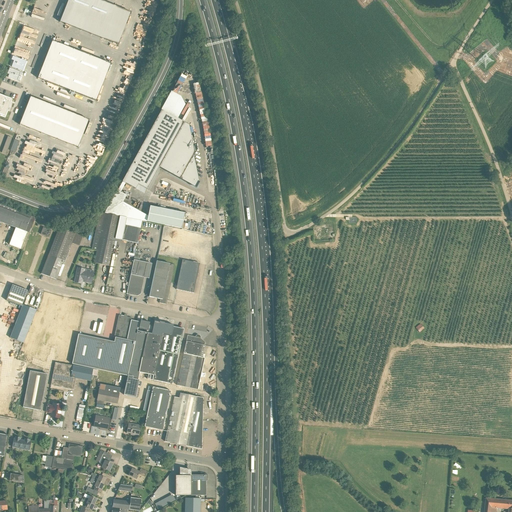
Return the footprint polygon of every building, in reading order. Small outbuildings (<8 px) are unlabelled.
[(112,9),(89,0),(66,0),(63,11),(105,28),(112,9)] [(52,41),(38,78),(96,101),(111,64),(52,41)] [(19,82),(22,73),(10,68),(7,74),(9,74),(8,77),(19,82)] [(173,113),(182,97),(179,95),(182,86),(178,84),(165,108),(173,113)] [(0,93),(0,115),(3,117),(10,98),(0,93)] [(22,127),(81,146),(90,118),(31,99),(22,127)] [(194,155),(194,154),(189,126),(184,123),(170,115),(163,111),(161,110),(159,115),(122,182),(136,189),(138,184),(147,189),(159,168),(196,188),(199,183),(194,160),(195,160),(194,155)] [(8,136),(2,153),(6,154),(12,138),(8,136)] [(17,210),(0,203),(0,221),(11,226),(17,210)] [(182,228),(185,213),(150,206),(147,221),(182,228)] [(29,233),(35,217),(17,210),(11,226),(16,228),(9,245),(21,249),(27,232),(29,233)] [(120,217),(114,215),(104,213),(101,213),(96,235),(93,249),(97,250),(95,263),(110,266),(120,217)] [(137,244),(142,222),(136,221),(135,227),(125,225),(122,240),(137,244)] [(185,223),(184,229),(212,235),(213,229),(185,223)] [(49,237),(51,230),(43,227),(40,234),(49,237)] [(79,246),(83,236),(75,233),(59,227),(41,274),(56,280),(63,261),(64,261),(71,243),(79,246)] [(149,279),(150,274),(152,264),(140,261),(141,256),(140,255),(141,253),(135,252),(133,260),(127,294),(137,296),(141,294),(144,278),(149,279)] [(200,263),(195,262),(182,260),(176,289),(193,293),(200,263)] [(166,304),(175,265),(157,261),(149,297),(160,299),(159,303),(166,304)] [(91,283),(94,271),(84,269),(85,269),(78,268),(75,282),(81,283),(82,281),(91,283)] [(22,306),(28,291),(12,285),(6,300),(22,306)] [(24,343),(21,352),(47,360),(51,346),(46,345),(60,302),(48,298),(33,346),(24,343)] [(23,343),(36,310),(23,305),(10,338),(23,343)] [(72,364),(95,369),(128,376),(137,331),(140,316),(138,316),(137,321),(131,320),(132,318),(128,317),(127,316),(125,317),(119,315),(114,337),(115,338),(114,342),(78,334),(72,364)] [(145,333),(137,331),(128,376),(125,390),(124,395),(135,397),(139,380),(141,380),(142,376),(139,375),(141,363),(147,364),(145,373),(148,374),(147,379),(152,380),(172,384),(184,329),(173,327),(173,326),(173,325),(164,323),(164,324),(163,323),(160,322),(160,323),(159,323),(159,322),(154,321),(153,326),(149,325),(150,323),(141,321),(139,329),(146,330),(145,333)] [(421,324),(416,328),(420,333),(425,329),(421,324)] [(203,358),(205,346),(204,345),(205,342),(201,338),(201,337),(200,336),(199,335),(198,335),(197,335),(196,336),(195,337),(188,335),(186,341),(184,354),(183,355),(176,385),(198,390),(205,358),(203,358)] [(91,381),(93,369),(73,365),(73,366),(55,362),(50,386),(74,390),(76,378),(91,381)] [(23,407),(41,411),(48,374),(30,371),(23,407)] [(104,401),(117,404),(120,389),(100,385),(96,403),(103,405),(104,401)] [(148,408),(144,427),(149,428),(162,431),(171,391),(153,387),(150,399),(147,399),(146,407),(148,408)] [(203,398),(200,397),(180,393),(179,398),(174,397),(167,432),(165,441),(202,449),(203,398)] [(62,405),(57,404),(53,403),(52,405),(47,404),(46,412),(51,413),(51,417),(59,418),(61,411),(62,408),(62,405)] [(107,431),(110,418),(96,415),(94,427),(103,428),(102,430),(107,431)] [(139,434),(140,429),(140,425),(129,423),(127,428),(126,433),(131,434),(130,435),(134,436),(135,432),(139,433),(139,434)] [(0,455),(4,457),(7,440),(8,435),(5,434),(5,435),(0,433),(0,455)] [(24,441),(22,440),(20,440),(20,438),(15,437),(15,439),(14,439),(12,448),(29,451),(31,442),(30,442),(30,440),(25,439),(24,441)] [(58,469),(64,470),(71,471),(74,456),(81,457),(83,447),(69,444),(68,450),(63,449),(61,458),(54,457),(52,468),(58,469)] [(109,458),(111,459),(112,456),(104,452),(99,463),(103,465),(101,467),(110,471),(113,464),(107,461),(109,458)] [(47,456),(45,467),(52,468),(54,457),(47,456)] [(175,495),(191,495),(191,475),(191,469),(180,467),(180,475),(175,475),(175,495)] [(142,469),(140,472),(132,468),(129,476),(136,479),(139,474),(145,477),(147,472),(141,469),(142,469)] [(191,475),(191,495),(206,495),(206,493),(206,480),(207,480),(207,474),(201,473),(201,475),(191,475)] [(23,476),(10,474),(9,481),(24,483),(23,476)] [(96,476),(96,475),(94,474),(92,476),(92,478),(104,484),(106,478),(99,475),(98,477),(96,476)] [(104,484),(92,478),(90,481),(89,484),(94,486),(95,486),(94,489),(101,493),(103,489),(102,488),(104,484)] [(132,486),(120,485),(118,490),(130,492),(130,493),(131,493),(132,486)] [(97,499),(92,497),(89,496),(88,499),(83,496),(82,499),(94,505),(97,499)] [(120,508),(120,509),(127,510),(139,511),(141,499),(131,497),(130,502),(114,500),(112,508),(120,508)] [(200,511),(200,499),(195,498),(185,498),(184,511),(200,511)] [(511,511),(511,500),(511,501),(486,498),(484,511),(496,511),(497,508),(509,509),(508,511),(511,511)] [(91,510),(94,505),(82,499),(81,502),(79,505),(82,506),(83,506),(79,511),(88,511),(89,511),(86,510),(87,508),(91,510)] [(49,511),(50,500),(44,501),(44,509),(39,509),(38,511),(49,511)]
